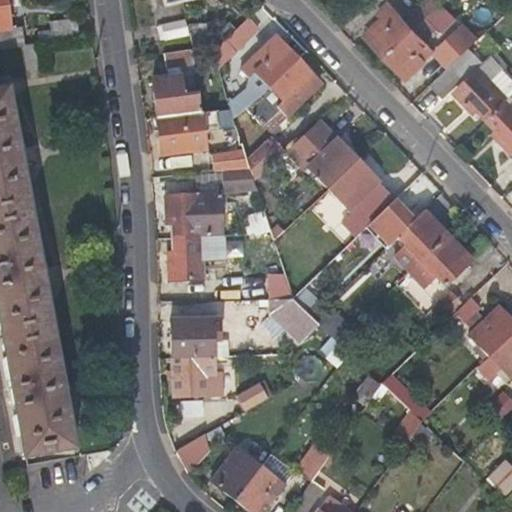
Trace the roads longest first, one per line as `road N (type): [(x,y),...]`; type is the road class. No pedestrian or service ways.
road 1 (residential): [(195,511),(168,493),(136,419),(130,235),(106,0)]
road 2 (residential): [(289,0),(511,232)]
